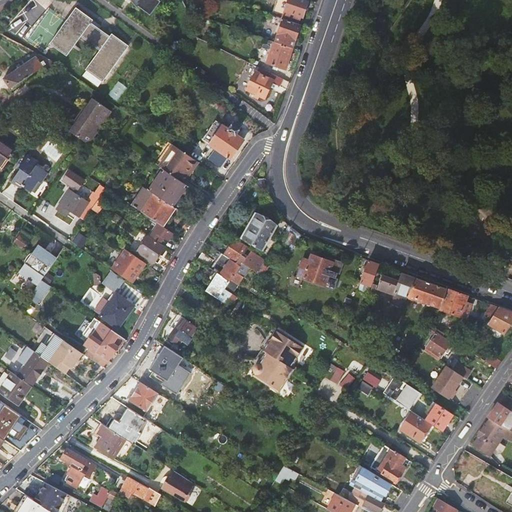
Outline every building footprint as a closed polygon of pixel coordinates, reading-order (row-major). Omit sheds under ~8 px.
[(125,0),(128,2),(130,0),(135,9),(138,6),(150,15),(157,6),(150,0),(125,0)] [(277,0),(272,15),(283,19),(298,24),(300,16),(303,17),(309,1),(307,0),(305,0),(277,0)] [(76,9),(50,44),(67,56),(81,36),(100,50),(84,74),(100,86),(128,46),(112,34),(110,37),(91,23),(92,20),(76,9)] [(293,48),(300,24),(298,24),(283,19),(275,42),(293,48)] [(275,42),(274,42),(267,63),(286,69),(293,48),(275,42)] [(51,60),(40,54),(5,77),(12,87),(51,61),(51,60)] [(283,79),(258,67),(254,76),(253,76),(249,84),(250,84),(248,89),(256,93),(255,96),(257,98),(259,95),(265,98),(272,82),(280,86),(283,79)] [(120,100),(129,85),(119,80),(111,94),(120,100)] [(71,132),(89,144),(111,111),(93,99),(88,107),(86,105),(74,122),(77,123),(71,132)] [(210,160),(222,168),(229,157),(231,159),(244,140),(236,134),(241,127),(234,122),(228,129),(216,121),(203,139),(217,149),(210,160)] [(0,161),(5,165),(15,151),(0,140),(0,161)] [(199,163),(174,146),(160,167),(161,168),(185,184),(199,163)] [(22,166),(20,169),(12,181),(22,188),(23,187),(24,188),(25,187),(32,191),(38,181),(41,183),(48,173),(35,164),(37,162),(27,156),(21,165),(22,166)] [(146,188),(173,207),(188,186),(185,184),(161,168),(146,188)] [(69,171),(63,180),(78,190),(84,180),(69,171)] [(61,204),(70,210),(84,219),(88,214),(92,208),(98,200),(102,194),(106,188),(103,186),(101,184),(96,193),(95,192),(88,203),(70,191),(61,204)] [(145,188),(133,206),(163,227),(175,209),(173,207),(146,188),(145,188)] [(102,207),(104,204),(98,200),(92,208),(98,212),(102,207)] [(66,215),(70,210),(61,204),(58,209),(66,215)] [(265,211),(257,209),(241,236),(263,249),(279,223),(273,216),(265,211)] [(29,223),(22,234),(30,239),(37,228),(29,223)] [(66,238),(69,240),(78,228),(74,225),(66,238)] [(169,240),(173,234),(158,225),(151,236),(161,243),(164,237),(169,240)] [(290,226),(279,242),(293,252),(303,235),(290,226)] [(30,240),(30,239),(22,234),(15,243),(24,249),(30,240)] [(148,236),(138,252),(154,263),(165,247),(148,236)] [(500,241),(493,237),(486,250),(493,253),(500,241)] [(213,238),(208,244),(219,251),(223,244),(213,238)] [(236,262),(248,247),(249,247),(235,239),(224,254),(236,262)] [(511,265),(511,245),(501,240),(500,241),(493,253),(492,256),(511,266),(511,265)] [(38,285),(41,280),(57,258),(38,245),(33,253),(32,252),(31,253),(30,253),(23,262),(24,263),(24,264),(19,272),(28,279),(26,281),(30,284),(32,282),(38,285)] [(113,269),(132,283),(146,263),(126,250),(113,269)] [(258,273),(266,261),(251,251),(243,263),(250,268),(258,273)] [(241,265),(221,252),(211,268),(229,281),(231,278),(236,281),(239,284),(244,277),(236,271),(241,265)] [(202,253),(199,258),(210,266),(214,260),(202,253)] [(303,258),(300,268),(306,270),(303,279),(326,286),(335,260),(313,253),(310,260),(303,258)] [(335,260),(326,286),(336,289),(339,279),(337,278),(338,274),(341,275),(345,261),(336,258),(335,260)] [(266,261),(258,273),(262,276),(265,272),(265,273),(272,262),(268,259),(266,261)] [(363,283),(370,286),(378,263),(368,260),(360,282),(363,283)] [(243,263),(241,265),(236,271),(244,277),(250,268),(243,263)] [(211,268),(207,266),(207,265),(202,273),(213,280),(206,291),(226,303),(232,293),(229,291),(225,288),(229,281),(211,268)] [(409,296),(417,278),(403,272),(400,282),(382,276),(378,287),(396,294),(397,292),(409,296)] [(441,307),(447,288),(417,278),(409,296),(441,307)] [(32,294),(31,295),(38,299),(48,285),(41,280),(38,285),(32,294)] [(368,293),(370,286),(363,283),(361,290),(368,293)] [(441,307),(440,309),(461,317),(461,316),(465,306),(468,296),(447,288),(441,307)] [(101,316),(118,328),(134,306),(117,294),(101,316)] [(492,318),(500,307),(492,304),(486,314),(492,318)] [(492,318),(487,326),(489,327),(491,325),(503,333),(511,320),(511,311),(500,307),(492,318)] [(175,323),(179,325),(184,318),(180,315),(175,323)] [(125,340),(95,318),(91,323),(85,320),(75,335),(86,342),(84,345),(89,349),(93,352),(94,351),(109,360),(118,347),(119,347),(125,340)] [(181,338),(191,323),(184,318),(179,325),(176,329),(173,328),(170,332),(172,333),(169,339),(177,344),(181,338)] [(191,323),(200,329),(203,325),(193,319),(191,323)] [(200,329),(191,323),(181,338),(185,340),(189,335),(194,338),(200,329)] [(435,335),(425,351),(438,360),(440,357),(441,357),(445,351),(447,349),(451,343),(450,343),(452,339),(434,327),(431,331),(435,335)] [(255,374),(279,390),(292,369),(289,367),(301,347),(276,331),(270,340),(271,341),(265,350),(264,349),(264,350),(268,353),(260,364),(256,365),(254,370),(254,372),(255,373),(255,374)] [(37,354),(41,357),(57,335),(54,334),(46,346),(44,345),(37,354)] [(57,335),(41,357),(49,363),(63,373),(68,366),(70,368),(71,369),(73,368),(83,354),(57,335)] [(18,361),(26,367),(36,353),(31,350),(28,347),(18,361)] [(93,352),(89,349),(85,355),(103,368),(109,360),(94,351),(93,352)] [(179,363),(162,352),(150,370),(168,381),(179,363)] [(32,387),(49,363),(41,357),(37,354),(36,353),(26,367),(18,377),(32,387)] [(500,362),(490,354),(485,361),(496,368),(500,362)] [(458,363),(453,370),(465,378),(470,371),(458,363)] [(332,379),(339,382),(344,369),(337,367),(332,379)] [(433,388),(451,400),(457,391),(455,390),(463,378),(447,367),(433,388)] [(364,379),(378,386),(383,378),(369,370),(364,379)] [(24,396),(32,387),(18,377),(12,373),(0,391),(0,392),(19,405),(25,397),(24,396)] [(392,375),(382,392),(388,396),(409,410),(420,392),(414,389),(392,375)] [(369,394),(374,385),(367,381),(362,389),(369,394)] [(148,411),(159,393),(141,382),(130,399),(148,411)] [(56,391),(49,399),(55,403),(61,396),(56,391)] [(506,409),(496,403),(489,414),(487,417),(489,419),(506,429),(510,431),(511,427),(511,399),(511,400),(506,409)] [(423,419),(431,424),(435,427),(442,431),(453,414),(434,402),(423,419)] [(115,418),(109,427),(127,439),(129,440),(135,444),(137,441),(142,433),(140,431),(147,419),(128,407),(119,421),(115,418)] [(1,408),(0,409),(0,430),(5,433),(15,418),(1,408)] [(420,442),(431,424),(423,419),(410,411),(399,429),(420,442)] [(497,434),(501,436),(502,437),(506,429),(489,419),(483,428),(483,427),(477,436),(479,438),(474,446),(485,453),(497,434)] [(109,427),(105,424),(99,433),(105,437),(102,442),(99,448),(115,458),(127,439),(109,427)] [(509,441),(511,435),(511,431),(510,431),(506,429),(502,437),(509,441)] [(105,437),(99,433),(96,438),(102,442),(105,437)] [(227,438),(220,434),(216,441),(224,445),(227,438)] [(489,456),(501,436),(497,434),(485,453),(489,456)] [(371,466),(396,482),(406,467),(401,464),(405,459),(384,445),(371,466)] [(88,460),(68,448),(63,458),(74,464),(65,479),(77,487),(85,473),(90,476),(97,465),(88,460)] [(360,465),(349,484),(355,487),(378,500),(381,494),(385,497),(392,485),(381,478),(366,469),(360,465)] [(188,494),(194,483),(174,470),(167,482),(165,481),(161,488),(185,502),(187,501),(190,497),(189,494),(188,494)] [(124,486),(131,490),(155,504),(160,494),(149,488),(149,490),(128,478),(124,486)] [(94,493),(90,500),(103,507),(108,497),(111,490),(102,486),(98,495),(94,493)] [(378,500),(355,487),(348,500),(358,506),(369,511),(379,511),(384,503),(378,500)] [(113,491),(110,497),(117,501),(120,494),(113,491)] [(336,494),(328,509),(333,511),(354,511),(358,506),(348,500),(336,494)] [(15,511),(51,511),(52,511),(42,506),(27,495),(15,511)] [(454,511),(455,510),(437,499),(433,507),(438,510),(436,511),(454,511)]
